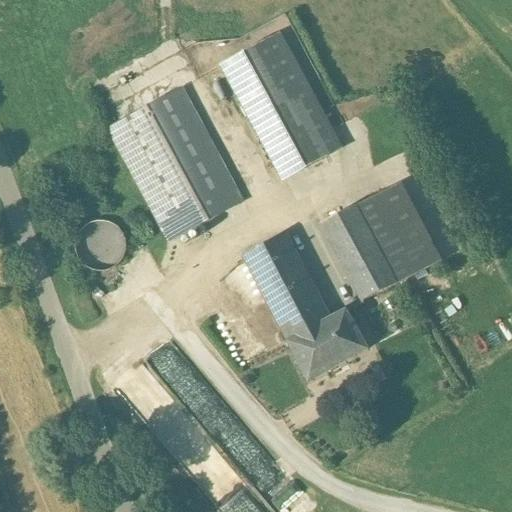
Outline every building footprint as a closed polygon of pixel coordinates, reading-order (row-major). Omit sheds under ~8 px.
[(280,35),(224,65),(285,180),(342,150),(280,35)] [(245,202),(183,90),(113,129),(174,240),(245,202)] [(401,184),(357,207),(397,285),(441,262),(401,184)] [(357,207),(321,225),(362,302),(397,285),(357,207)] [(100,221),(94,222),(88,224),(84,227),(81,230),(79,233),(77,236),(76,240),(75,243),(75,247),(75,250),(76,253),(77,256),(78,258),(79,261),(82,264),(85,267),(89,270),(94,272),(98,272),(102,273),(107,272),(112,270),(116,268),(118,266),(121,263),(123,260),(125,257),(125,254),(126,251),(127,246),(126,242),(125,239),(124,236),(122,233),(120,229),(117,226),(114,224),(110,223),(107,222),(104,221),(100,221)] [(282,235),(239,259),(286,342),(330,320),(282,235)] [(330,320),(286,342),(309,383),(368,350),(347,311),(330,320)] [(504,341),(492,321),(455,342),(467,363),(504,341)] [(248,511),(288,480),(158,328),(103,375),(219,511),(248,511)]
